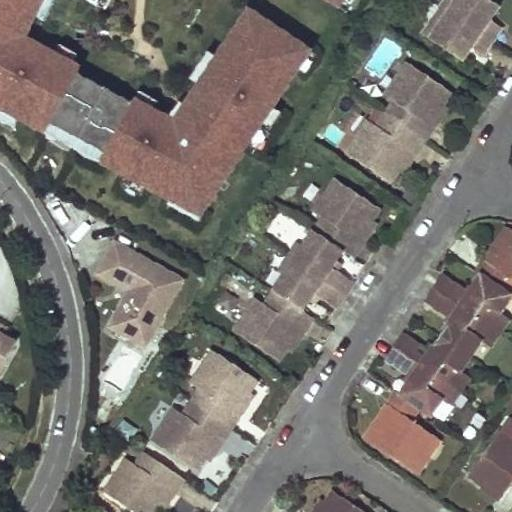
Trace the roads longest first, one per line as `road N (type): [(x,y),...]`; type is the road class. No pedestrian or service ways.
road 1 (residential): [(28,511),(58,442),(69,384),(64,307),(38,238),(0,178)]
road 2 (residential): [(477,164),(299,425)]
road 3 (residential): [(299,425),(428,511)]
